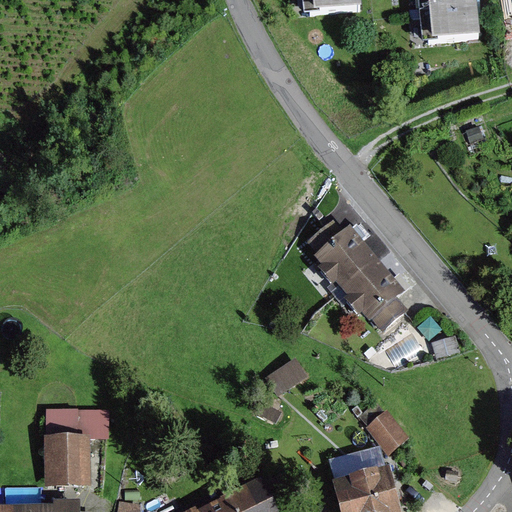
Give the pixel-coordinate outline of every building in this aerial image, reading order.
[(361,0),(313,0),(315,16),(362,12),(361,0)] [(476,0),(429,0),(430,14),(478,10),(476,0)] [(478,10),(430,14),(433,45),(480,41),(478,10)] [(319,258),(347,234),(336,220),(308,244),(319,258)] [(342,291),(378,261),(352,230),(347,234),(319,258),(316,260),(342,291)] [(378,261),(342,291),(370,324),(373,322),(398,299),(405,294),(378,261)] [(410,313),(398,299),(373,322),(385,335),(410,313)] [(413,335),(385,352),(396,370),(424,353),(413,335)] [(458,339),(433,345),(437,361),(462,355),(458,339)] [(296,361),(279,372),(292,391),(309,380),(296,361)] [(109,413),(46,413),(45,486),(92,487),(92,442),(109,442),(109,413)] [(408,439),(386,414),(367,431),(388,455),(408,439)] [(330,463),(335,485),(386,473),(380,451),(330,463)] [(402,511),(393,472),(386,473),(335,485),(341,511),(402,511)] [(276,511),(263,483),(216,504),(220,511),(276,511)] [(136,511),(138,506),(118,502),(116,511),(136,511)]
